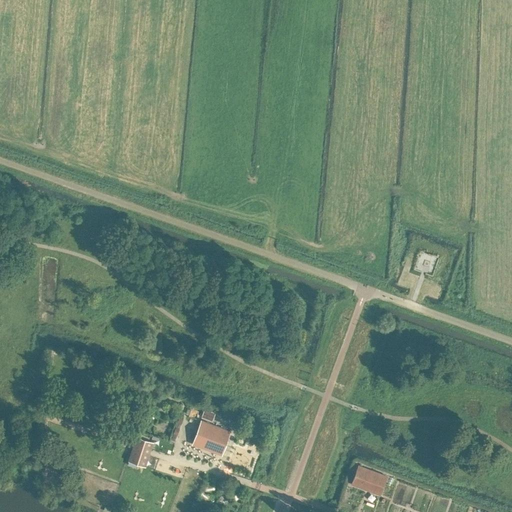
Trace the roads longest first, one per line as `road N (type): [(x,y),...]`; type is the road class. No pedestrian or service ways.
road 1 (unclassified): [(0,162),(362,290)]
road 2 (unclassified): [(511,343),(362,290)]
